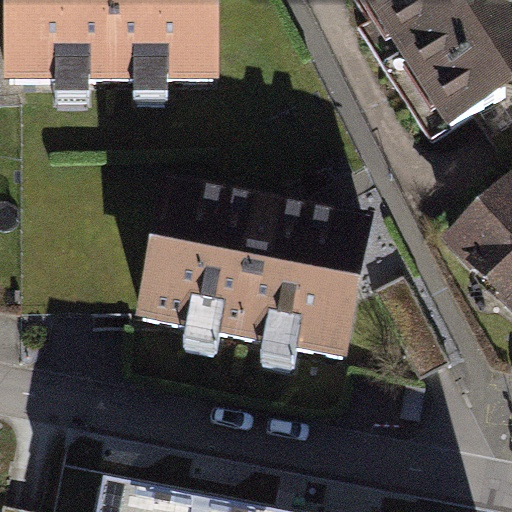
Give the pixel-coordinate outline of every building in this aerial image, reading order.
[(3,0),(4,95),(215,95),(214,0),(3,0)] [(511,91),(511,0),(351,0),(437,138),(511,91)] [(511,190),(506,185),(439,245),(511,325),(511,190)] [(302,230),(172,205),(147,337),(338,372),(362,241),(302,230)] [(163,511),(102,501),(99,511),(163,511)]
